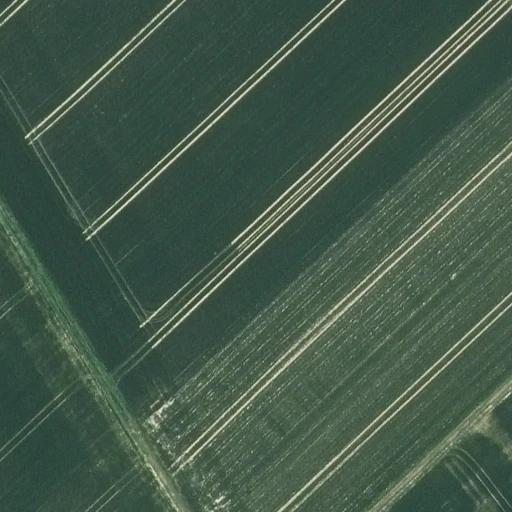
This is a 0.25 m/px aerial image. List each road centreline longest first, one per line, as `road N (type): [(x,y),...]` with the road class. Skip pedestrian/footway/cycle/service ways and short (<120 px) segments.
road 1 (track): [(0,196),(191,511)]
road 2 (track): [(511,391),(393,511)]
